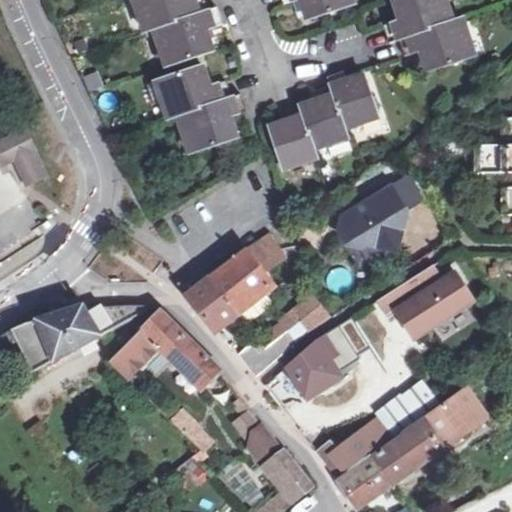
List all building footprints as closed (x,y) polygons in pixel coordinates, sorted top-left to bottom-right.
[(145,13),(140,0),(135,0),(140,14),(145,13)] [(140,0),(145,13),(140,14),(146,33),(155,30),(160,45),(165,44),(173,67),(215,53),(208,31),(224,25),(219,9),(210,12),(205,0),(140,0)] [(283,0),(285,4),(299,0),(302,0),(310,21),(351,8),(348,0),(283,0)] [(441,0),(393,0),(394,0),(401,21),(385,27),(391,43),(400,41),(406,58),(421,53),(430,74),(471,60),(464,39),(469,37),(462,19),(454,22),(449,5),(444,6),(441,0)] [(154,66),(163,64),(156,35),(148,37),(154,66)] [(464,39),(471,60),(476,59),(469,37),(464,39)] [(165,44),(160,45),(168,68),(173,67),(165,44)] [(204,66),(161,80),(168,101),(163,102),(168,119),(179,116),(185,133),(190,132),(196,154),(239,139),(232,118),(248,113),(242,95),(233,98),(228,81),(210,86),(204,66)] [(88,78),(92,91),(104,87),(100,74),(88,78)] [(318,102),(302,107),(284,113),(287,122),(270,128),(285,171),(319,159),(316,151),(349,139),(347,130),(381,118),(368,75),(348,82),(345,74),(329,78),(332,86),(315,92),(318,102)] [(168,101),(161,80),(156,81),(163,102),(168,101)] [(476,146),(476,173),(511,172),(511,119),(502,119),(501,145),(476,146)] [(21,125),(0,137),(0,148),(6,159),(13,155),(27,179),(46,169),(21,125)] [(190,132),(185,133),(191,156),(196,154),(190,132)] [(0,210),(18,210),(17,174),(0,174),(0,210)] [(364,247),(370,243),(398,251),(409,211),(429,199),(413,177),(346,217),(342,231),(349,244),(364,247)] [(511,187),(503,188),(504,214),(511,214),(511,187)] [(247,250),(265,274),(287,258),(270,233),(247,250)] [(370,243),(364,247),(375,264),(398,251),(370,243)] [(212,276),(239,315),(253,304),(275,286),(265,274),(247,250),(212,276)] [(436,265),(431,268),(440,282),(445,279),(436,265)] [(431,268),(383,298),(392,312),(402,306),(419,333),(466,304),(449,276),(445,279),(440,282),(431,268)] [(190,283),(194,289),(206,281),(202,275),(190,283)] [(218,333),(239,315),(212,276),(206,281),(194,289),(186,295),(217,333),(218,333)] [(293,310),(296,314),(302,322),(310,332),(333,317),(314,294),(293,310)] [(392,312),(383,298),(379,301),(387,315),(392,312)] [(253,304),(239,315),(247,325),(261,313),(253,304)] [(402,306),(392,312),(409,340),(419,333),(402,306)] [(38,322),(13,332),(34,374),(154,307),(108,308),(84,308),(38,322)] [(110,365),(128,382),(145,365),(160,351),(172,363),(201,391),(221,371),(161,313),(110,365)] [(302,322),(296,314),(260,341),(265,349),(290,332),(302,322)] [(260,341),(239,355),(257,377),(298,343),(290,332),(265,349),(260,341)] [(291,367),(310,393),(339,372),(319,345),(291,367)] [(160,351),(145,365),(158,378),(172,363),(160,351)] [(425,379),(377,414),(391,433),(439,399),(425,379)] [(440,406),(461,437),(488,418),(468,387),(440,406)] [(375,457),(392,485),(461,437),(440,406),(405,431),(407,434),(375,457)] [(252,446),(268,467),(286,453),(251,410),(237,421),(254,444),(252,446)] [(190,440),(200,431),(184,415),(175,425),(190,440)] [(331,440),(316,452),(324,461),(337,478),(372,452),(390,438),(378,420),(339,450),(331,440)] [(190,440),(202,451),(212,443),(200,431),(190,440)] [(208,458),(202,451),(193,459),(199,466),(208,458)] [(283,511),(313,488),(286,453),(268,467),(264,469),(283,494),(262,511),(283,511)] [(358,509),(392,485),(375,457),(341,483),(358,509)] [(225,475),(237,494),(255,482),(243,463),(225,475)]
